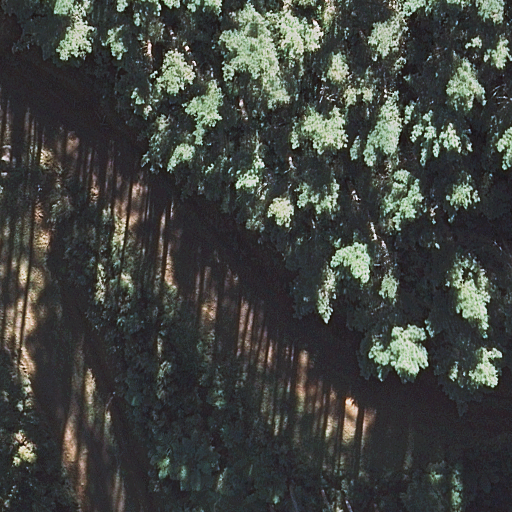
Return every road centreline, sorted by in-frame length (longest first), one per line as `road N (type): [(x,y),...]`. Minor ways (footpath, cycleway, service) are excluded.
road 1 (track): [(50,145),(150,185),(451,445),(511,468)]
road 2 (track): [(112,511),(96,484),(50,145)]
